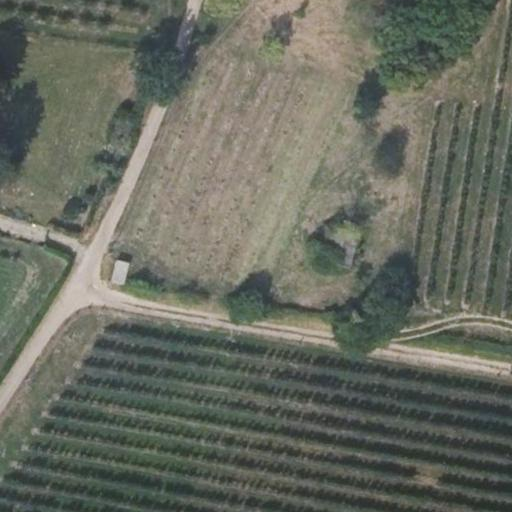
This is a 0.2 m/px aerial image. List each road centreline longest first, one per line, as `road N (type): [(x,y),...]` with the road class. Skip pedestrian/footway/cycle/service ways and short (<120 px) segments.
road 1 (track): [(75,294),(511,365)]
road 2 (track): [(75,294),(124,195),(192,0)]
road 3 (track): [(0,394),(75,294)]
